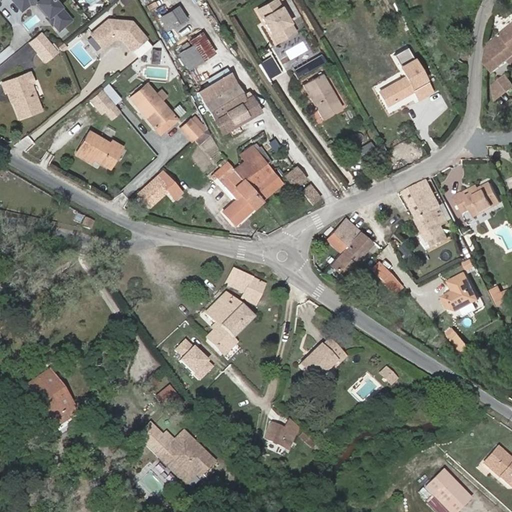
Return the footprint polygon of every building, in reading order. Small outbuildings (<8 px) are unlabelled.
[(13,0),(21,9),(32,0),(36,0),(37,0),(35,1),(47,16),(50,14),(55,19),(52,22),(58,29),(70,19),(54,0),(13,0)] [(277,1),(259,11),(272,35),(279,31),(281,31),(285,39),(295,34),(277,1)] [(168,10),(175,22),(183,17),(177,5),(168,10)] [(175,22),(168,10),(167,8),(158,13),(167,30),(176,25),(177,24),(175,22)] [(45,18),(50,24),(52,22),(55,19),(50,14),(47,16),(45,18)] [(123,38),(132,49),(146,37),(132,19),(108,18),(91,33),(104,47),(114,38),(123,38)] [(492,73),(511,57),(511,24),(486,44),(485,63),(492,73)] [(179,28),(176,25),(167,30),(170,34),(179,28)] [(56,50),(40,31),(28,41),(45,60),(56,50)] [(279,31),(272,35),(277,44),(285,39),(281,31),(279,31)] [(178,53),(188,68),(213,53),(201,33),(188,41),(191,46),(178,53)] [(393,55),(399,63),(411,56),(406,47),(393,55)] [(323,54),(293,70),(298,78),(312,71),(309,64),(324,56),(323,54)] [(270,55),(258,63),(261,69),(268,78),(280,71),(270,55)] [(324,56),(309,64),(312,71),(327,63),(324,56)] [(411,56),(399,63),(405,76),(380,91),(388,105),(401,96),(410,92),(408,89),(412,87),(413,90),(414,90),(418,98),(431,90),(411,56)] [(8,91),(18,120),(40,111),(29,83),(33,82),(29,72),(1,84),(4,93),(8,91)] [(225,125),(227,128),(258,110),(251,98),(245,101),(229,73),(198,91),(219,128),(225,125)] [(303,84),(323,119),(341,108),(321,74),(303,84)] [(498,81),(507,92),(511,87),(511,85),(504,76),(498,81)] [(507,92),(498,81),(496,82),(504,94),(507,92)] [(504,94),(496,82),(492,86),(495,101),(504,94)] [(159,99),(154,93),(146,83),(129,97),(139,110),(142,108),(145,112),(145,116),(153,126),(170,112),(159,99)] [(108,96),(100,88),(89,98),(101,112),(103,110),(110,118),(119,110),(108,96)] [(154,93),(159,99),(164,95),(159,89),(154,93)] [(170,112),(153,126),(159,133),(175,118),(170,112)] [(191,141),(204,129),(192,116),(179,129),(191,141)] [(91,158),(107,167),(119,147),(110,142),(108,144),(87,133),(75,154),(89,162),(91,158)] [(403,143),(398,145),(403,156),(407,154),(403,143)] [(244,160),(233,170),(251,192),(258,200),(259,202),(281,183),(270,171),(252,146),(240,154),(244,160)] [(394,172),(399,169),(395,162),(390,165),(394,172)] [(251,192),(233,170),(228,163),(224,166),(229,173),(227,175),(221,180),(237,198),(222,211),(234,224),(259,202),(258,200),(251,192)] [(229,173),(224,166),(221,169),(227,175),(229,173)] [(285,175),(293,188),(295,186),(297,185),(305,179),(297,167),(285,175)] [(162,172),(138,195),(149,207),(167,191),(174,199),(181,193),(162,172)] [(417,218),(444,203),(441,196),(438,198),(435,193),(438,191),(433,183),(431,184),(428,180),(403,193),(417,218)] [(464,197),(462,193),(455,197),(465,215),(472,211),(475,217),(502,202),(491,182),(479,189),(464,197)] [(309,184),(301,190),(311,204),(319,198),(309,184)] [(477,185),(462,193),(464,197),(479,189),(477,185)] [(444,203),(417,218),(431,245),(445,238),(439,225),(452,218),(444,203)] [(477,218),(481,222),(490,215),(487,211),(477,218)] [(84,218),(81,226),(88,229),(91,221),(84,218)] [(341,252),(348,244),(359,232),(345,219),(327,239),(341,252)] [(359,232),(348,244),(361,255),(371,243),(359,232)] [(342,275),(361,255),(348,244),(341,252),(329,264),(342,275)] [(465,262),(469,269),(475,266),(472,259),(465,262)] [(377,263),(370,270),(394,293),(401,286),(377,263)] [(233,271),(227,286),(246,297),(243,301),(256,308),(267,290),(233,271)] [(467,273),(451,281),(456,291),(445,297),(450,307),(460,310),(480,299),(467,273)] [(499,294),(503,302),(511,297),(509,290),(499,294)] [(257,326),(238,308),(226,298),(205,317),(211,324),(200,334),(221,358),(236,345),(257,326)] [(457,326),(449,331),(460,352),(468,348),(457,326)] [(210,366),(184,340),(173,350),(181,358),(178,360),(197,379),(210,366)] [(351,358),(333,340),(326,347),(325,346),(316,356),(317,357),(314,360),(313,358),(304,368),(320,384),(341,363),(343,365),(351,358)] [(225,362),(240,349),(236,345),(221,358),(225,362)] [(49,367),(43,371),(53,386),(59,382),(49,367)] [(391,379),(397,373),(392,368),(386,374),(391,379)] [(74,404),(59,382),(53,386),(43,371),(27,383),(53,418),(74,404)] [(403,378),(397,373),(391,379),(397,385),(403,378)] [(150,392),(159,384),(154,377),(144,385),(150,392)] [(185,403),(170,388),(165,393),(163,391),(156,398),(173,415),(185,403)] [(282,438),(277,448),(285,451),(295,425),(286,421),(283,428),(271,423),(264,441),(270,444),(275,434),(282,438)] [(204,473),(214,461),(184,434),(175,443),(164,433),(160,436),(148,424),(135,438),(159,460),(186,484),(199,469),(204,473)] [(275,434),(270,444),(277,448),(282,438),(275,434)] [(298,438),(314,452),(318,448),(302,434),(298,438)] [(511,459),(498,447),(484,462),(509,485),(511,484),(511,459)] [(319,456),(323,452),(318,448),(314,452),(319,456)] [(433,496),(448,511),(454,511),(469,498),(441,468),(423,485),(433,496)] [(188,485),(197,475),(200,477),(204,473),(199,469),(186,484),(188,485)] [(435,511),(448,511),(433,496),(426,503),(435,511)]
